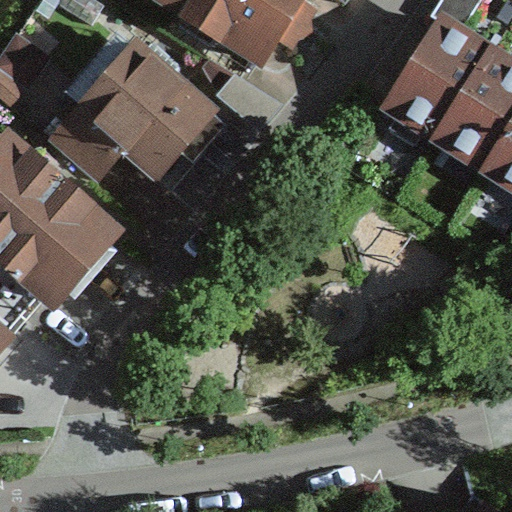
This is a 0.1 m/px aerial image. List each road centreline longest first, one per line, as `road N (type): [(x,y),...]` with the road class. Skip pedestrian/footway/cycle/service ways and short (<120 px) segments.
road 1 (residential): [(60,507),(141,315),(243,203),(395,0)]
road 2 (residential): [(60,507),(511,419)]
